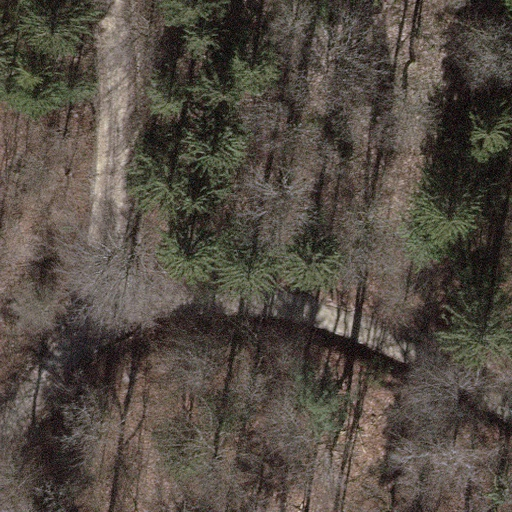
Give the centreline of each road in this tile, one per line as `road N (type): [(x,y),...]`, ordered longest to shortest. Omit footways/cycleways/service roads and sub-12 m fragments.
road 1 (track): [(0,451),(96,299),(122,209),(112,0)]
road 2 (track): [(96,299),(251,287),(371,328),(511,394)]
